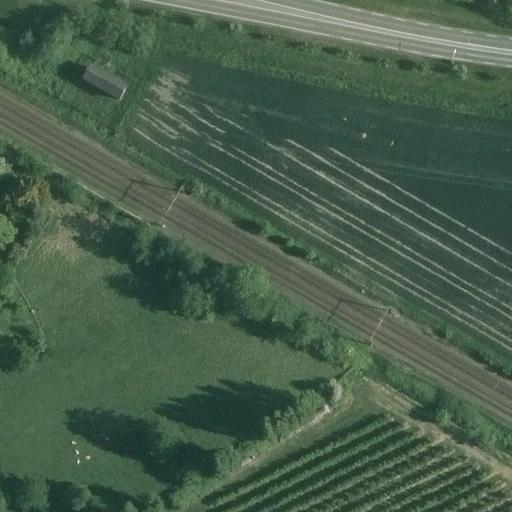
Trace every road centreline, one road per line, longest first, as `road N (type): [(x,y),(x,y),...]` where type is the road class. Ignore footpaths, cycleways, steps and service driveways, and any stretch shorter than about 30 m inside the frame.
road 1 (primary): [(183,0),(385,31)]
road 2 (primary): [(511,53),(385,31)]
